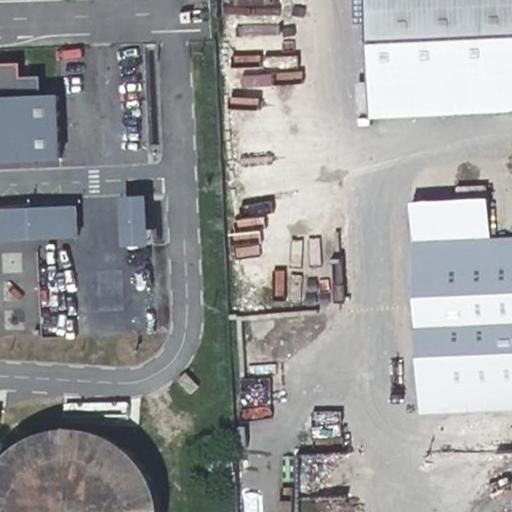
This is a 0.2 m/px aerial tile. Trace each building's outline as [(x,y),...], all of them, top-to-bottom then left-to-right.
[(511,0),(371,0),(378,123),(511,116),(511,0)] [(0,159),(64,158),(62,90),(44,91),(43,73),(24,74),(24,61),(0,61),(0,159)] [(155,241),(150,192),(122,195),(127,245),(155,241)] [(0,205),(0,238),(82,235),(80,202),(0,205)] [(511,423),(511,246),(493,248),(491,211),(416,215),(426,426),(511,423)] [(94,429),(65,426),(35,433),(10,448),(0,461),(0,511),(159,511),(156,489),(142,462),(121,442),(94,429)]
